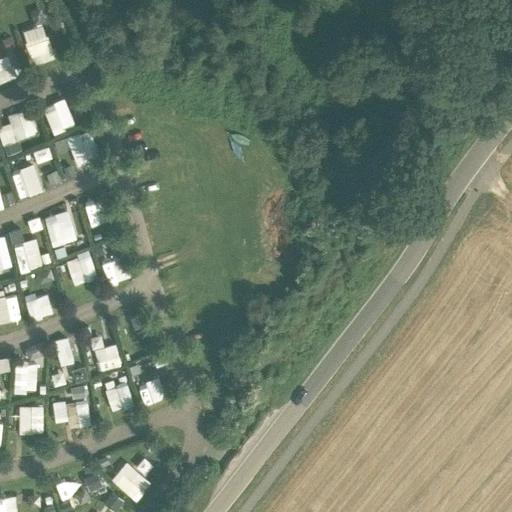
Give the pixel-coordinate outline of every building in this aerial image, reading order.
[(47,21),(25,27),(35,60),(57,54),(47,21)] [(0,80),(17,74),(9,52),(0,55),(0,80)] [(67,97),(43,105),(52,131),(75,123),(67,97)] [(0,128),(4,151),(17,149),(14,135),(38,130),(33,106),(10,111),(12,121),(0,123),(0,128)] [(66,136),(77,164),(102,155),(91,126),(66,136)] [(14,168),(20,194),(42,189),(36,163),(14,168)] [(90,217),(109,212),(104,197),(85,202),(90,217)] [(70,216),(47,223),(54,244),(77,237),(70,216)] [(14,241),(36,235),(32,222),(11,228),(14,241)] [(18,268),(42,265),(38,238),(15,241),(18,268)] [(92,250),(67,256),(73,282),(98,277),(92,250)] [(102,260),(109,282),(130,275),(123,253),(102,260)] [(0,320),(23,318),(20,295),(4,297),(3,289),(0,289),(0,320)] [(54,311),(49,289),(27,295),(32,317),(54,311)] [(96,328),(102,349),(115,345),(109,324),(96,328)] [(81,335),(59,336),(59,361),(82,361),(81,335)] [(16,360),(15,389),(36,389),(37,361),(16,360)] [(60,360),(47,363),(52,384),(65,381),(60,360)] [(85,363),(72,368),(78,380),(90,375),(85,363)] [(145,402),(167,395),(160,374),(138,381),(145,402)] [(137,402),(126,375),(104,384),(114,410),(137,402)] [(89,396),(53,400),(55,419),(69,417),(70,425),(92,422),(89,396)] [(46,430),(45,402),(21,403),(22,431),(46,430)] [(140,496),(152,475),(125,460),(113,482),(140,496)] [(112,489),(106,500),(117,507),(124,496),(112,489)] [(0,511),(17,511),(17,493),(0,494),(0,511)]
